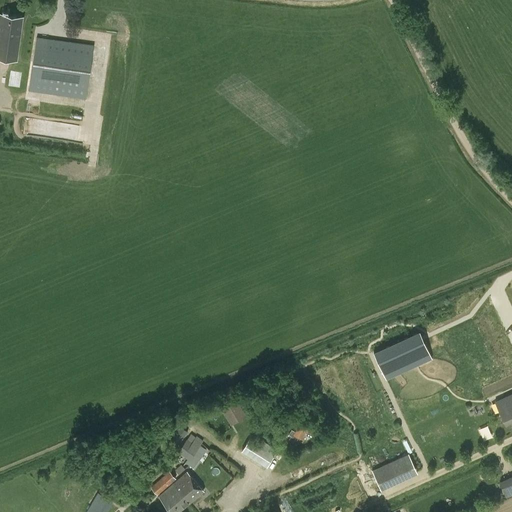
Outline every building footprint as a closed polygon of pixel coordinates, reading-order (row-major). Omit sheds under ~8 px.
[(0,31),(21,34),(23,17),(0,13),(0,31)] [(0,57),(17,60),(21,34),(0,31),(0,57)] [(37,37),(33,62),(28,94),(86,102),(94,46),(42,38),(37,37)] [(419,331),(373,352),(386,379),(432,358),(419,331)] [(511,421),(511,394),(495,402),(506,425),(511,421)] [(236,422),(244,418),(234,399),(226,404),(236,422)] [(297,444),(300,438),(301,439),(304,433),(306,434),(310,426),(301,421),(293,434),(292,434),(289,439),(297,444)] [(188,431),(179,425),(175,431),(168,440),(174,444),(177,446),(178,445),(188,431)] [(252,434),(242,449),(267,466),(278,450),(252,434)] [(222,491),(239,467),(197,436),(191,443),(186,439),(177,452),(188,459),(185,463),(222,491)] [(381,489),(417,472),(407,453),(371,470),(381,489)] [(157,495),(176,479),(169,471),(150,487),(157,495)] [(172,511),(179,511),(203,491),(187,472),(159,496),(172,511)] [(511,474),(499,481),(506,497),(511,493),(511,474)] [(106,511),(113,501),(98,492),(85,511),(106,511)]
